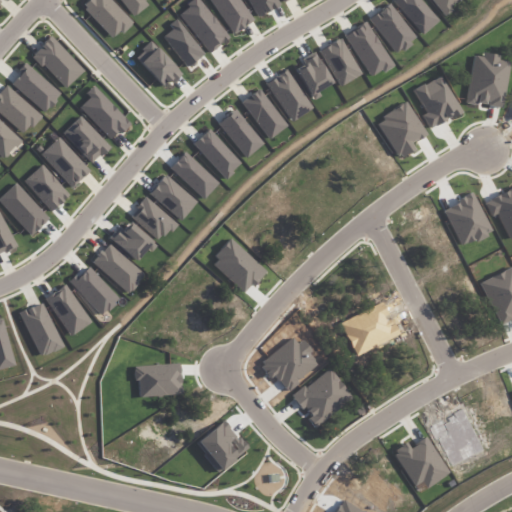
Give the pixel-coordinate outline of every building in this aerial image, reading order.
[(131,21),(110,0),(87,0),(81,6),(113,39),(131,21)] [(150,0),(119,0),(131,15),(150,0)] [(192,0),(177,12),(208,53),(228,38),(199,0),(192,0)] [(209,0),(232,34),(252,21),(238,0),(209,0)] [(435,21),(419,0),(394,0),(419,33),(435,21)] [(430,0),(442,15),(460,0),(430,0)] [(416,38),(387,4),(368,20),(396,54),(416,38)] [(343,36),(371,78),(392,64),(365,22),(343,36)] [(171,41),(168,44),(186,66),(201,53),(178,25),(166,35),(171,41)] [(83,71),(51,36),(31,54),(63,89),(83,71)] [(336,85),(358,76),(342,39),(320,48),(336,85)] [(180,74),(149,42),(137,54),(167,86),(180,74)] [(331,82),(313,56),(293,69),(310,95),(331,82)] [(46,112),(60,92),(24,65),(9,85),(46,112)] [(310,109),(285,71),(265,84),(290,122),(310,109)] [(40,116),(7,85),(0,93),(0,114),(22,135),(40,116)] [(85,93),(89,97),(79,108),(112,140),(129,122),(92,86),(85,93)] [(240,103),(269,140),(287,126),(257,89),(240,103)] [(245,158),(262,143),(234,109),(216,123),(245,158)] [(91,164),(109,147),(80,116),(62,133),(91,164)] [(0,157),(2,159),(20,141),(0,121),(0,157)] [(240,163),(208,129),(192,144),(224,178),(240,163)] [(40,154),(71,187),(89,170),(57,137),(40,154)] [(202,199),(217,184),(184,152),(169,167),(202,199)] [(69,195),(41,165),(23,181),(51,211),(69,195)] [(148,192),(179,220),(196,203),(165,174),(148,192)] [(129,217),(159,242),(175,223),(145,198),(129,217)] [(0,253),(15,246),(0,214),(0,253)] [(108,238),(134,261),(151,243),(128,223),(122,230),(118,227),(108,238)] [(143,276),(108,243),(91,261),(126,294),(143,276)] [(70,280),(98,317),(117,302),(90,265),(70,280)] [(44,298),(70,337),(91,323),(64,284),(44,298)] [(62,347),(42,302),(18,312),(38,357),(62,347)]
